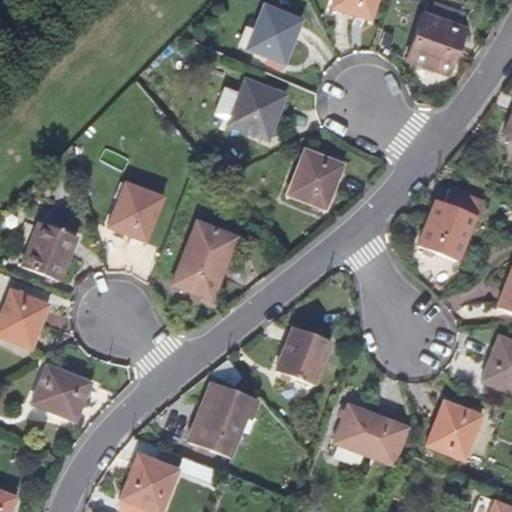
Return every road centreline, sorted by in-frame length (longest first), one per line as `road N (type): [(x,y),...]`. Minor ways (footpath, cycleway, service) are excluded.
road 1 (residential): [(175,376),(350,237)]
road 2 (residential): [(68,511),(73,486),(175,376)]
road 3 (residential): [(426,152),(511,44)]
road 4 (residential): [(350,237),(407,345)]
